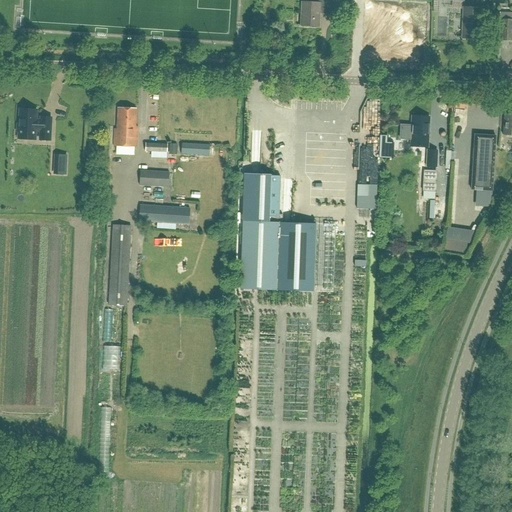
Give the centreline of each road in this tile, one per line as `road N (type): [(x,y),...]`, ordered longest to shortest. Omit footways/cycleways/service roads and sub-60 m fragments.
road 1 (unclassified): [(511,80),(482,87),(0,63)]
road 2 (tertiary): [(437,511),(460,376),(511,251)]
road 3 (unknown): [(493,87),(464,149),(459,222)]
